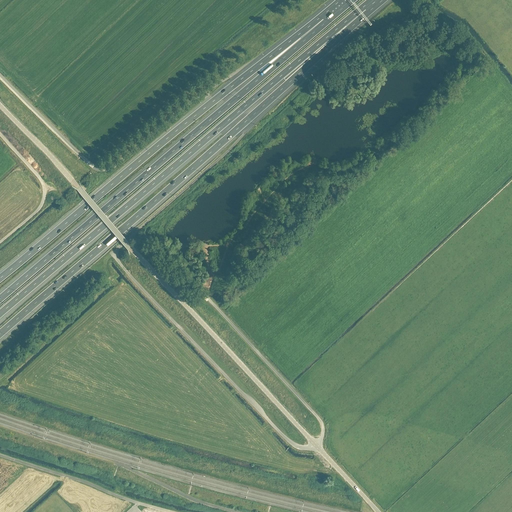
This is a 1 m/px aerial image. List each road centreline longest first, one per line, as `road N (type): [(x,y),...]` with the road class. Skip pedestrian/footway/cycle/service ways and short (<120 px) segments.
road 1 (unclassified): [(378,511),(0,105)]
road 2 (motorway): [(0,333),(363,11)]
road 3 (motorway): [(0,313),(363,11)]
road 4 (motorway): [(322,20),(0,298)]
road 5 (motorway): [(322,20),(0,277)]
road 6 (track): [(315,445),(322,434),(316,415),(203,293),(212,271)]
